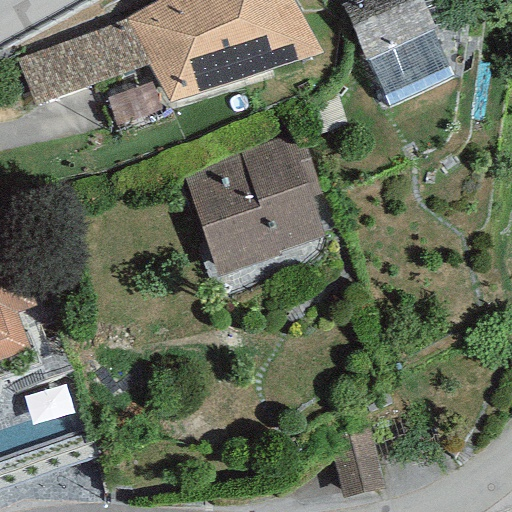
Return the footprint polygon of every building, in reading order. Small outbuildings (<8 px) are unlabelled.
[(289,0),(175,0),(131,26),(152,70),(171,108),(321,60),(289,0)] [(421,7),(353,39),(388,113),(456,81),(421,7)] [(152,70),(131,26),(19,64),(35,109),(152,70)] [(286,140),(178,181),(217,282),(325,241),(286,140)] [(0,226),(0,368),(29,359),(14,317),(36,309),(5,225),(0,226)]
